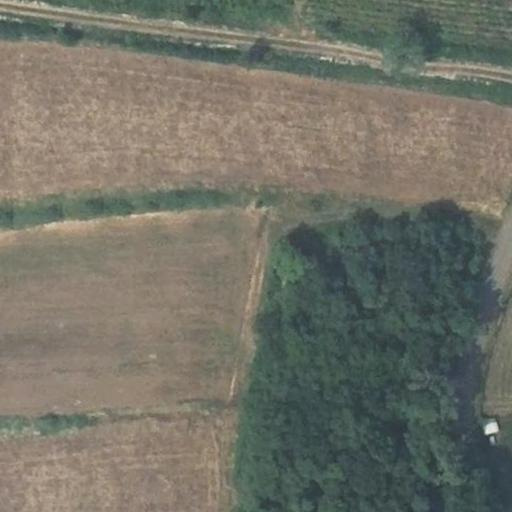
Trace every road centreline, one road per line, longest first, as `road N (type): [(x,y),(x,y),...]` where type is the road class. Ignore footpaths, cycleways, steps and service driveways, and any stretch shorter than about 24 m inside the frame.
road 1 (track): [(0,3),(511,76)]
road 2 (unclassified): [(511,238),(467,375),(466,431),(493,511)]
